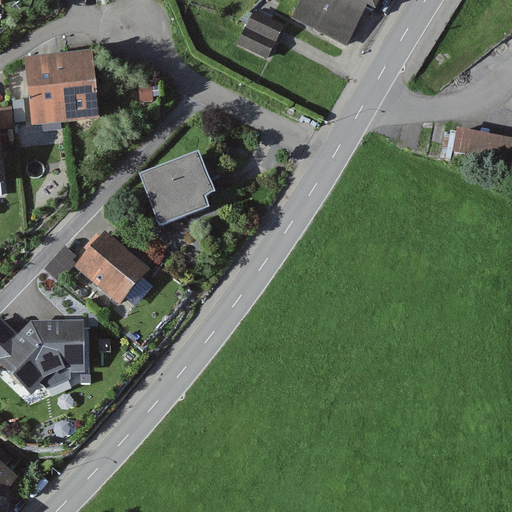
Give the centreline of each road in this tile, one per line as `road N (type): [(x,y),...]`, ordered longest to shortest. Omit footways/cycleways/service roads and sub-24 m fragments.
road 1 (secondary): [(333,157),(190,364),(57,511)]
road 2 (residential): [(210,87),(0,305)]
road 3 (residential): [(210,87),(81,15),(0,64)]
road 4 (secondary): [(427,0),(333,157)]
road 5 (residential): [(333,157),(210,87)]
